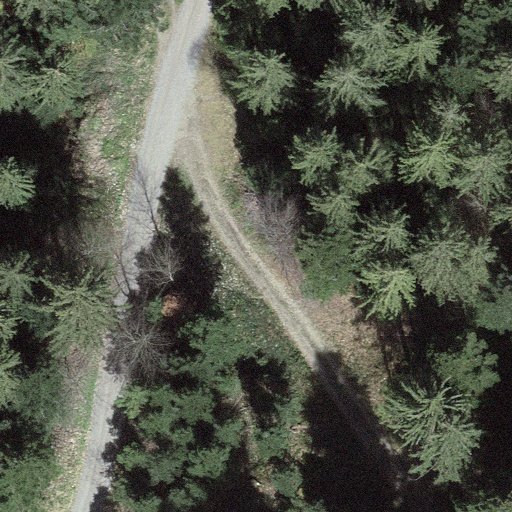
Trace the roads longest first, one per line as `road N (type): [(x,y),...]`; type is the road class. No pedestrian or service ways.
road 1 (track): [(434,511),(329,377),(159,117)]
road 2 (track): [(84,511),(108,426),(159,117)]
road 3 (track): [(159,117),(200,0)]
